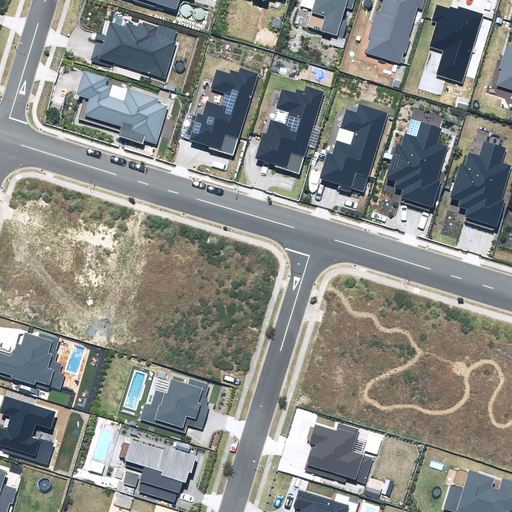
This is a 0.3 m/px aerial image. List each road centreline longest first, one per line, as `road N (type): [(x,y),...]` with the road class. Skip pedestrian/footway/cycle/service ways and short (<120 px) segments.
road 1 (residential): [(4,137),(317,231)]
road 2 (residential): [(227,511),(317,231)]
road 3 (residential): [(317,231),(511,292)]
road 4 (residential): [(4,137),(46,0)]
